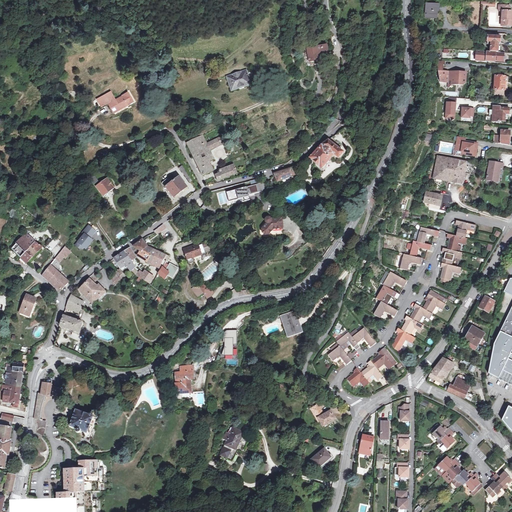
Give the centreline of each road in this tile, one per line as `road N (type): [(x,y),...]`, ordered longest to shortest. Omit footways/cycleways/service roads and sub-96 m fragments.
road 1 (secondary): [(53,360),(120,376),(150,369),(218,309),(305,283),(365,198)]
road 2 (residential): [(62,297),(197,195),(283,167),(343,125)]
road 3 (residential): [(365,198),(369,211),(343,294),(304,370),(313,383),(336,389)]
road 4 (secondary): [(365,198),(406,101),(406,0)]
road 5 (unclassified): [(511,230),(415,378)]
road 6 (unclassified): [(415,378),(458,400),(511,453)]
